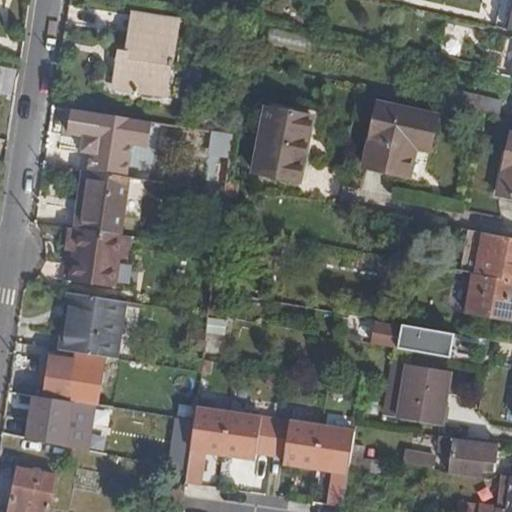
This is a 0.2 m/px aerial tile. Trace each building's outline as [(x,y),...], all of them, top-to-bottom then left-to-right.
[(511,0),(502,0),(496,28),(509,31),(511,25),(511,0)] [(178,21),(134,14),(127,51),(118,49),(116,59),(122,60),(117,87),(163,96),(168,67),(173,68),(175,60),(172,59),(178,21)] [(450,106),(497,116),(500,103),(454,93),(450,106)] [(430,153),(437,118),(380,105),(365,169),(409,180),(416,149),(430,153)] [(309,134),(313,118),(267,108),(254,173),(299,182),(305,155),(313,156),(318,136),(309,134)] [(126,140),(130,120),(85,112),(84,115),(71,113),(63,156),(89,161),(94,135),(126,140)] [(232,135),(217,133),(214,150),(230,153),(232,135)] [(511,199),(511,143),(500,197),(511,199)] [(90,173),(83,172),(77,210),(84,211),(90,173)] [(84,211),(77,210),(73,230),(118,238),(128,179),(90,173),(84,211)] [(73,230),(70,230),(66,252),(75,253),(69,283),(112,290),(117,261),(125,263),(129,239),(118,238),(73,230)] [(485,234),(468,231),(464,251),(481,255),(485,234)] [(511,239),(485,234),(481,255),(511,260),(511,239)] [(481,255),(464,251),(460,272),(473,274),(478,275),(481,255)] [(511,260),(481,255),(478,275),(511,281),(511,260)] [(466,316),(511,323),(511,281),(478,275),(473,274),(466,316)] [(226,319),(230,297),(211,293),(208,316),(226,319)] [(415,293),(413,306),(455,313),(458,301),(415,293)] [(69,353),(117,360),(126,304),(79,297),(69,353)] [(373,346),(450,360),(451,352),(442,351),(444,338),(376,325),(373,346)] [(187,351),(203,353),(206,334),(189,332),(187,351)] [(75,413),(82,364),(51,358),(39,433),(64,437),(67,422),(64,421),(65,411),(75,413)] [(402,399),(405,367),(388,364),(383,418),(400,420),(402,399)] [(402,399),(442,406),(446,373),(405,367),(402,399)] [(442,406),(402,399),(400,420),(443,427),(446,406),(442,406)] [(330,509),(346,511),(347,504),(348,501),(352,470),(354,459),(356,448),(357,438),(325,433),(325,432),(291,427),(291,428),(262,424),(262,422),(245,420),(244,424),(229,422),(229,418),(196,413),(191,448),(186,488),(201,490),(206,457),(207,450),(223,453),(222,459),(222,461),(244,463),(245,457),(257,459),(257,458),(286,462),(286,463),(298,465),(297,472),(319,474),(319,473),(320,467),(337,469),(336,475),(330,509)] [(457,440),(443,438),(441,454),(455,456),(457,440)] [(457,440),(455,456),(452,476),(482,480),(483,474),(491,475),(492,474),(496,474),(500,445),(457,440)] [(368,450),(356,448),(354,459),(366,460),(368,450)] [(223,453),(207,450),(206,457),(222,459),(223,453)] [(406,465),(435,469),(436,457),(408,453),(406,465)] [(245,457),(244,463),(256,465),(257,459),(245,457)] [(354,459),(352,470),(372,472),(373,461),(366,460),(354,459)] [(373,461),(372,472),(381,473),(383,462),(373,461)] [(298,465),(286,463),(285,470),(297,472),(298,465)] [(320,467),(319,473),(336,475),(337,469),(320,467)] [(48,511),(55,478),(18,471),(10,511),(48,511)] [(511,483),(511,477),(504,477),(500,509),(508,511),(511,483)] [(472,510),(471,511),(511,511),(511,483),(508,511),(500,509),(482,507),(482,511),(472,510)]
